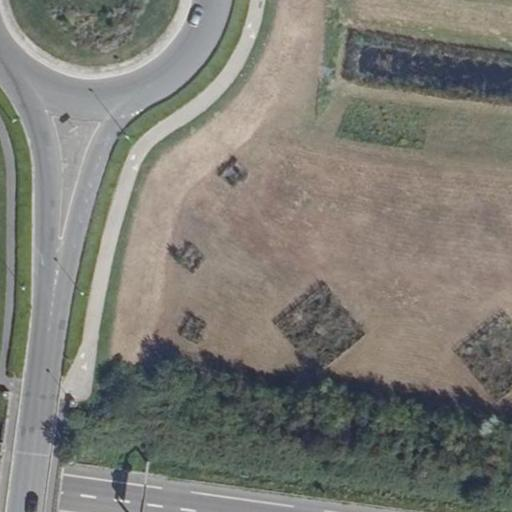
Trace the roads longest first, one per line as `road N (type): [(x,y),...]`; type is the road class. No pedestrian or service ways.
road 1 (tertiary): [(23,511),(59,244)]
road 2 (trunk): [(175,510),(102,482),(0,470)]
road 3 (tertiary): [(18,73),(38,117),(59,244)]
road 4 (trunk): [(175,510),(0,490)]
road 5 (tertiary): [(59,244),(127,97)]
road 6 (tertiary): [(127,97),(161,82),(192,53),(213,0)]
